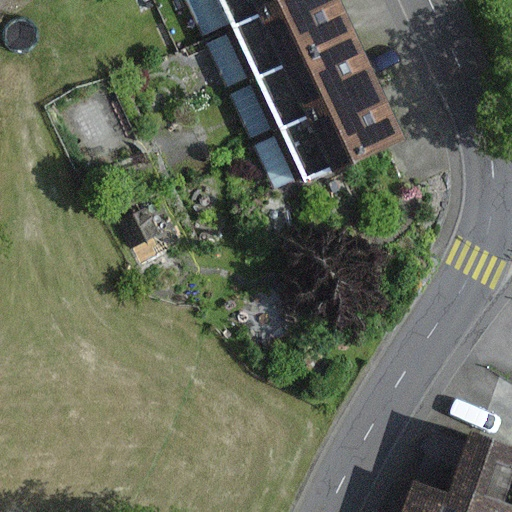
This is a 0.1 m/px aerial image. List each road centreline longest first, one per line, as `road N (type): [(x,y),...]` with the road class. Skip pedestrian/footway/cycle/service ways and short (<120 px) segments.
road 1 (tertiary): [(327,511),(379,410),(477,264),(492,217),(492,162)]
road 2 (tertiary): [(492,162),(477,106),(428,0)]
